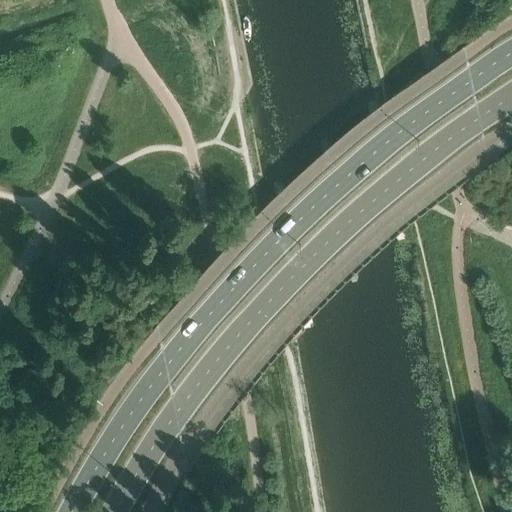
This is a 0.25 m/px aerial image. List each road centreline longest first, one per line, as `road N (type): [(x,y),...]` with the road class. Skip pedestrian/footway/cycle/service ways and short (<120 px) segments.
road 1 (secondary): [(511,54),(406,120),(247,263),(161,372),(71,511)]
road 2 (secondary): [(115,511),(205,373),(322,243),(413,165),(511,98)]
